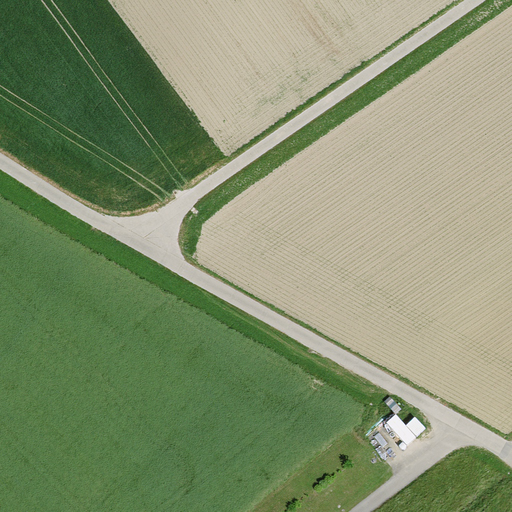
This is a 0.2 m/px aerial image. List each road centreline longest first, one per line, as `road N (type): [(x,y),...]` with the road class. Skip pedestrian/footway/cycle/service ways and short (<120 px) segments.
road 1 (track): [(468,427),(0,160)]
road 2 (track): [(131,241),(479,0)]
